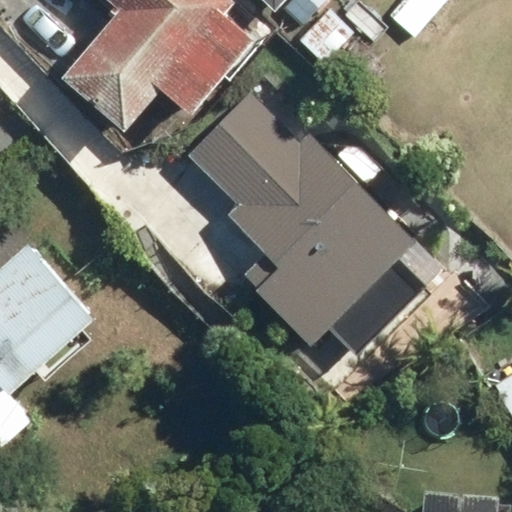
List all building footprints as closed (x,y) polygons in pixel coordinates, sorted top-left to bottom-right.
[(240,0),(112,0),(124,10),(64,82),(135,140),(171,97),(200,121),(267,41),(234,15),(244,3),(240,0)] [(262,0),(278,14),(289,0),(262,0)] [(453,1),(451,0),(404,0),(391,16),(419,40),(453,1)] [(260,293),(315,349),(332,332),(355,355),(446,268),(264,81),(190,153),(238,202),(225,216),(281,273),(260,293)] [(106,321),(32,238),(0,266),(0,374),(20,397),(106,321)] [(0,442),(25,421),(0,391),(0,442)] [(431,511),(505,511),(506,496),(432,495),(431,511)]
